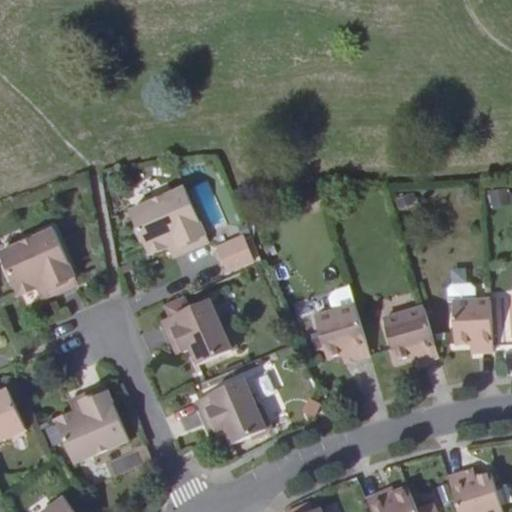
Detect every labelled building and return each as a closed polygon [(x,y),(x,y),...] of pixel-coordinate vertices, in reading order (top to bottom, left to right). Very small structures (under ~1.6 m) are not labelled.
[(209,242),(186,188),(131,212),(149,256),(168,248),(171,253),(180,249),(182,254),(209,242)] [(79,284),(55,230),(0,254),(19,298),(38,290),(40,295),(49,291),(51,296),(79,284)] [(254,261),(243,236),(219,246),(230,271),(254,261)] [(183,352),(191,348),(198,365),(236,349),(228,330),(224,331),(210,300),(163,321),(174,347),(180,344),(183,352)] [(491,305),(491,300),(453,303),(455,345),(477,344),(478,353),(492,352),(494,352),(493,351),(493,345),(493,339),(493,334),(492,328),(492,323),(491,317),(491,311),(491,305)] [(356,307),(355,306),(315,317),(328,359),(352,352),(355,361),(370,356),(369,351),(367,345),(366,340),(364,335),(362,329),(361,323),(359,318),(358,313),(356,307)] [(425,310),(424,308),(384,320),(396,362),(421,355),(423,363),(439,359),(437,353),(436,348),(435,342),(433,337),(431,331),(429,326),(428,321),(426,315),(425,310)] [(226,428),(233,445),(271,428),(263,409),(259,411),(245,380),(198,401),(209,426),(215,424),(218,431),(226,428)] [(56,421),(75,464),(130,441),(106,386),(79,398),(81,403),(72,407),(75,413),(56,421)] [(0,441),(26,431),(9,391),(0,394),(0,441)] [(464,472),(448,477),(450,482),(459,511),(502,511),(491,473),(467,481),(464,472)] [(383,499),(369,505),(370,508),(371,511),(418,511),(408,488),(394,494),(396,498),(385,503),(383,499)] [(74,511),(66,499),(47,511),(74,511)]
